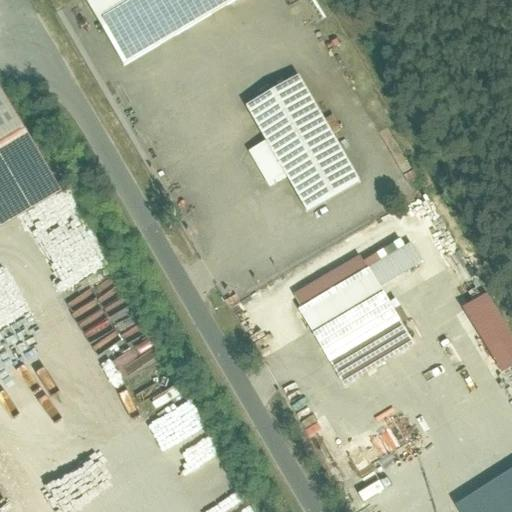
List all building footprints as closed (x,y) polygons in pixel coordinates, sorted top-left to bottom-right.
[(83,0),(123,65),(230,0),(83,0)] [(296,76),(243,108),(264,141),(250,150),(271,185),(284,177),(307,214),(360,181),(296,76)] [(3,94),(0,95),(0,232),(63,196),(3,94)] [(359,256),(295,293),(345,381),(411,343),(378,286),(419,262),(409,245),(366,269),(359,256)] [(511,331),(489,295),(463,310),(501,371),(511,364),(511,331)] [(221,447),(169,472),(178,492),(231,466),(221,447)] [(511,511),(511,473),(460,506),(463,511),(511,511)]
